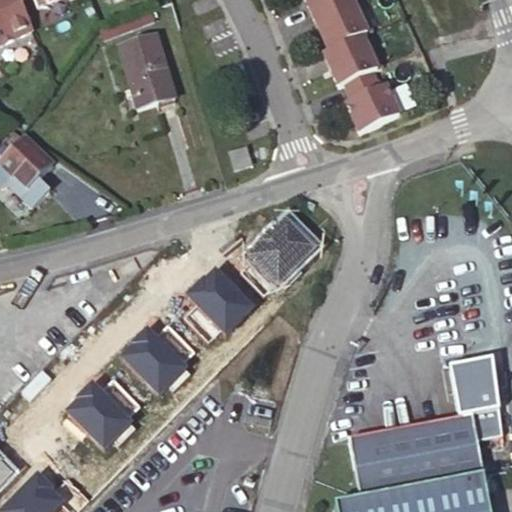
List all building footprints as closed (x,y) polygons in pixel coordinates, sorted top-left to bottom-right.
[(0,0),(0,46),(29,32),(13,0),(0,0)] [(30,0),(35,10),(56,0),(67,0),(67,1),(68,0),(30,0)] [(300,0),(309,19),(348,2),(347,0),(300,0)] [(348,2),(309,19),(325,53),(358,38),(368,34),(357,10),(352,12),(348,2)] [(151,23),(147,12),(98,31),(103,41),(151,23)] [(325,53),(319,55),(335,90),(341,87),(368,75),(378,70),(367,46),(363,49),(358,38),(325,53)] [(170,96),(154,39),(119,50),(137,112),(155,107),(154,102),(170,96)] [(348,103),(342,105),(356,136),(395,119),(382,88),(376,91),(368,75),(341,87),(348,103)] [(0,145),(0,149),(1,150),(6,154),(2,159),(0,160),(0,191),(3,189),(27,212),(45,194),(34,183),(48,169),(34,154),(32,156),(10,135),(0,145)] [(245,151),(227,155),(231,171),(249,167),(245,151)] [(471,444),(466,419),(493,414),(483,363),(439,372),(450,423),(338,446),(350,503),(478,476),(471,444)] [(493,414),(466,419),(471,444),(498,439),(493,414)] [(484,511),(478,476),(350,503),(329,507),(330,511),(484,511)]
